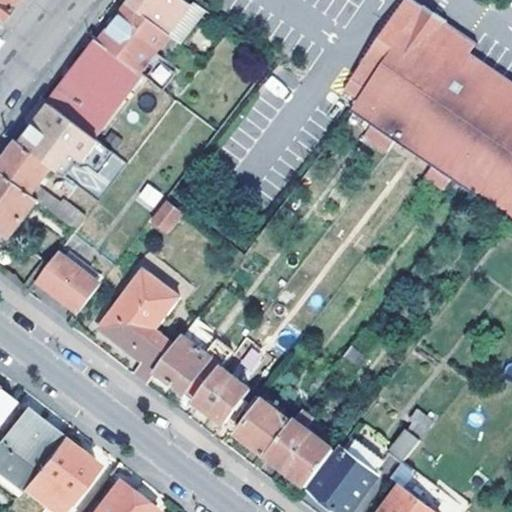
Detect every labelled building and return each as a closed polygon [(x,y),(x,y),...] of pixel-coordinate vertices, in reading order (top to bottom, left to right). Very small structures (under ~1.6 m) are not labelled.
[(0,0),(0,17),(7,8),(13,0),(0,0)] [(136,0),(133,4),(172,33),(194,4),(193,3),(188,0),(136,0)] [(412,0),(357,81),(372,91),(422,18),(476,55),(484,45),(421,0),(412,0)] [(172,33),(133,4),(119,24),(104,42),(146,73),(175,37),(172,33)] [(198,4),(197,6),(194,4),(172,33),(175,37),(186,44),(211,12),(198,4)] [(357,112),(359,115),(401,142),(438,168),(476,194),(511,219),(511,79),(476,55),(422,18),(372,91),(357,112)] [(99,138),(124,106),(123,103),(146,73),(104,42),(80,73),(55,105),(93,134),(99,138)] [(161,61),(148,74),(161,86),(173,72),(161,61)] [(93,134),(55,105),(44,120),(26,143),(56,168),(62,173),(78,152),(93,134)] [(368,141),(389,155),(397,145),(375,129),(368,141)] [(104,141),(99,138),(93,134),(78,152),(89,161),(104,141)] [(41,187),(56,168),(26,143),(23,141),(14,153),(2,169),(35,196),(41,187)] [(430,167),(424,179),(442,187),(448,176),(430,167)] [(35,196),(2,169),(0,171),(0,224),(14,236),(41,201),(35,196)] [(151,211),(163,195),(147,183),(135,200),(151,211)] [(41,201),(69,222),(76,214),(41,187),(35,196),(41,201)] [(187,213),(172,200),(155,220),(171,232),(187,213)] [(69,222),(79,230),(87,220),(78,212),(76,214),(69,222)] [(79,311),(101,284),(68,258),(59,267),(46,285),(79,311)] [(54,262),(40,280),(46,285),(59,267),(54,262)] [(179,345),(159,329),(183,297),(147,270),(103,328),(144,360),(134,372),(150,383),(159,371),(179,345)] [(226,366),(186,336),(179,345),(159,371),(198,401),(224,369),(226,366)] [(368,355),(356,346),(338,370),(349,379),(368,355)] [(251,350),(235,369),(246,378),(262,359),(251,350)] [(253,390),(224,369),(198,401),(228,424),(253,390)] [(0,420),(16,401),(0,388),(0,381),(1,380),(0,378),(0,420)] [(0,381),(0,388),(16,401),(11,392),(7,386),(4,382),(1,380),(0,381)] [(269,457),(295,424),(298,420),(296,419),(293,423),(261,398),(251,410),(256,415),(240,434),(269,457)] [(269,457),(309,486),(337,450),(307,427),(315,417),(307,409),(298,420),(295,424),(269,457)] [(36,475),(65,437),(29,410),(0,445),(0,467),(25,487),(36,475)] [(417,453),(425,442),(412,431),(393,454),(407,464),(417,453)] [(100,465),(65,437),(36,475),(71,502),(100,465)] [(342,511),(352,511),(381,477),(346,449),(314,489),(342,511)] [(402,461),(390,474),(402,485),(413,472),(402,461)] [(0,480),(19,496),(25,487),(0,467),(0,480)] [(95,511),(159,511),(160,511),(120,481),(95,511)] [(436,511),(404,487),(384,511),(436,511)]
